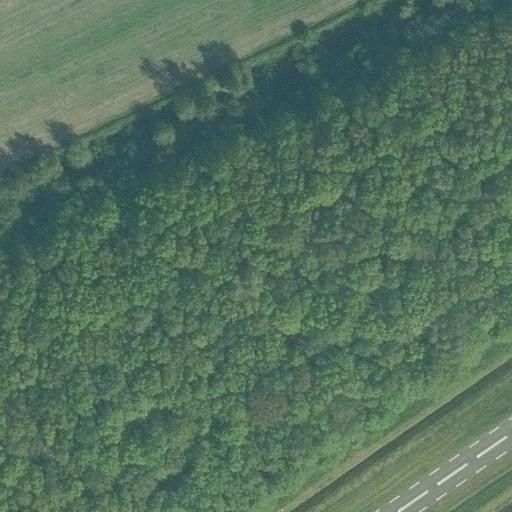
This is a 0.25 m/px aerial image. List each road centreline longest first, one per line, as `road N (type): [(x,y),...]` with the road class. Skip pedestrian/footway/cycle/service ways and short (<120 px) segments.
road 1 (track): [(511,327),(245,511)]
road 2 (primary): [(398,511),(511,433)]
